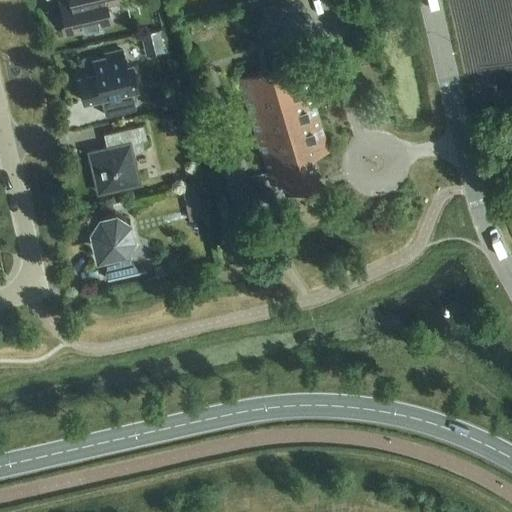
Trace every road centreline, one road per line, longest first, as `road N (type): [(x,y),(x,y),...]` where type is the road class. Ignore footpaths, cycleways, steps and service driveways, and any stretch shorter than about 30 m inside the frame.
road 1 (tertiary): [(0,468),(234,413),(313,408),(430,426),(511,462)]
road 2 (residential): [(4,147),(31,258),(22,294)]
road 3 (residential): [(462,143),(483,223),(511,282)]
road 4 (residential): [(429,0),(462,143)]
